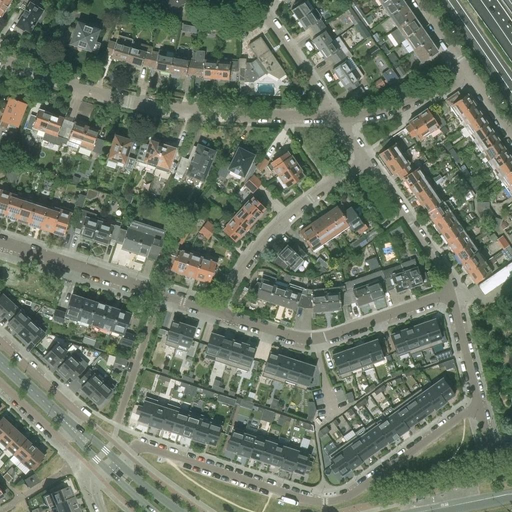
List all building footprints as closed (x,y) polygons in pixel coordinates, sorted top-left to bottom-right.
[(0,0),(0,16),(0,17),(11,0),(0,0)] [(168,14),(181,5),(188,0),(161,0),(159,1),(168,15),(169,14),(168,14)] [(299,0),(293,4),(296,7),(291,11),(298,21),(311,11),(304,2),(302,3),(300,0),(299,0)] [(405,4),(402,0),(401,0),(385,0),(380,4),(388,16),(405,4)] [(39,23),(44,14),(36,9),(36,8),(30,3),(25,11),(24,10),(21,15),(22,16),(16,26),(23,30),(24,29),(29,32),(31,28),(32,29),(33,26),(36,21),(39,23)] [(413,16),(410,12),(405,4),(388,16),(396,27),(413,16)] [(354,25),(355,25),(360,21),(351,8),(345,11),(354,25)] [(323,25),(319,20),(321,17),(315,9),(311,11),(298,21),(304,30),(309,27),(312,32),(323,25)] [(421,28),(418,23),(413,16),(396,27),(404,39),(421,28)] [(370,36),(360,21),(355,25),(364,40),(370,36)] [(98,43),(94,42),(98,31),(89,28),(90,26),(85,24),(84,26),(78,24),(75,32),(74,31),(72,36),(73,37),(71,44),(82,48),(84,50),(87,51),(90,51),(95,52),(98,43)] [(323,25),(312,32),(316,37),(311,40),(318,50),(331,41),(325,32),(326,30),(323,25)] [(429,39),(426,35),(421,28),(404,39),(412,50),(429,39)] [(238,60),(238,72),(238,81),(252,82),(266,72),(278,78),(284,74),(285,74),(271,54),(266,57),(264,54),(269,51),(260,37),(248,45),(257,59),(250,63),(245,63),(246,59),(238,59),(238,60)] [(437,52),(434,46),(429,39),(412,50),(421,63),(437,52)] [(130,48),(115,43),(109,41),(104,54),(111,56),(111,58),(126,62),(130,48)] [(338,51),(331,41),(318,50),(325,60),(329,57),(333,62),(343,55),(339,50),(338,51)] [(380,51),(377,46),(368,51),(372,57),(380,51)] [(145,52),(130,48),(126,62),(141,67),(141,65),(148,66),(151,53),(145,52)] [(169,73),(173,53),(158,50),(158,52),(151,51),(151,53),(148,66),(155,68),(154,70),(169,73)] [(391,54),(388,50),(383,53),(391,65),(395,62),(398,60),(393,53),(391,54)] [(352,71),(345,61),(352,57),(348,51),(343,55),(333,62),(336,67),(331,70),(338,80),(352,71)] [(193,72),(194,61),(188,61),(189,55),(173,53),(169,73),(185,76),(185,74),(193,75),(193,72)] [(216,61),(203,60),(204,57),(195,56),(194,61),(193,72),(202,73),(202,78),(214,79),(216,61)] [(229,62),(216,61),(214,79),(228,80),(229,71),(238,72),(238,60),(229,59),(229,62)] [(403,75),(397,65),(395,62),(391,65),(400,77),(403,75)] [(388,85),(391,83),(398,79),(390,68),(381,74),(388,85)] [(352,71),(338,80),(345,90),(350,87),(352,90),(359,85),(357,82),(358,81),(352,71)] [(350,94),(353,100),(359,99),(359,98),(365,94),(360,87),(350,94)] [(458,115),(475,103),(469,94),(464,97),(463,95),(463,96),(460,98),(457,93),(445,100),(452,111),(454,110),(458,115)] [(16,127),(25,105),(16,102),(16,101),(15,101),(10,99),(7,106),(4,105),(1,112),(4,113),(0,124),(0,126),(6,128),(8,124),(16,127)] [(475,103),(458,115),(462,122),(460,123),(463,126),(480,114),(478,112),(479,110),(475,103)] [(433,109),(428,112),(435,122),(440,119),(433,109)] [(38,110),(36,117),(30,115),(26,128),(37,132),(38,130),(44,132),(51,114),(38,110)] [(426,110),(417,116),(428,133),(433,129),(434,131),(438,128),(435,122),(428,112),(426,110)] [(66,128),(60,126),(63,118),(51,114),(44,132),(52,135),(50,139),(55,141),(52,146),(58,149),(60,143),(66,128)] [(470,133),(488,122),(485,117),(482,118),(480,114),(463,126),(466,131),(468,130),(470,133)] [(428,133),(417,116),(412,119),(408,122),(410,124),(405,128),(411,138),(417,134),(420,140),(425,137),(424,136),(428,133)] [(80,145),(86,127),(74,122),(71,130),(66,128),(60,143),(78,149),(80,145)] [(488,122),(470,133),(474,139),(472,140),(475,143),(492,132),(491,129),(492,127),(488,122)] [(98,131),(86,127),(80,145),(86,147),(85,149),(97,153),(101,140),(96,138),(98,131)] [(492,132),(475,143),(478,148),(480,147),(482,151),(500,139),(497,135),(494,135),(492,132)] [(126,157),(130,143),(129,141),(123,139),(122,138),(118,137),(116,137),(115,137),(107,160),(116,163),(117,160),(126,163),(125,168),(131,170),(134,161),(135,160),(126,157)] [(383,165),(403,152),(404,151),(398,142),(393,145),(389,139),(380,145),(384,151),(377,156),(383,165)] [(486,161),(504,149),(502,147),(504,145),(500,139),(482,151),(479,153),(482,159),(484,157),(486,161)] [(156,164),(162,145),(161,144),(160,143),(157,142),(155,143),(150,141),(147,150),(139,147),(135,158),(135,160),(134,161),(155,167),(156,164)] [(163,145),(162,145),(156,164),(169,168),(171,161),(174,149),(169,147),(168,146),(165,144),(163,145)] [(196,149),(192,148),(188,160),(181,157),(176,171),(183,174),(186,165),(189,167),(186,174),(202,180),(214,152),(212,152),(211,149),(207,148),(206,149),(199,147),(197,147),(196,149)] [(244,152),(239,149),(232,163),(224,159),(217,171),(226,175),(228,171),(242,177),(252,156),(251,156),(251,154),(246,152),(244,152)] [(504,149),(486,161),(490,166),(492,164),(494,168),(511,156),(509,152),(506,152),(504,149)] [(440,159),(447,154),(444,150),(437,154),(440,159)] [(270,164),(278,175),(296,162),(293,158),(291,158),(287,152),(270,164)] [(415,170),(410,163),(403,152),(383,165),(391,176),(395,173),(400,180),(403,178),(415,170)] [(511,156),(494,168),(498,174),(496,175),(498,178),(511,168),(511,156)] [(14,161),(5,157),(0,166),(5,169),(14,161)] [(262,172),(269,162),(263,158),(256,168),(262,172)] [(19,174),(22,164),(14,161),(5,169),(7,174),(19,174)] [(253,162),(244,183),(250,177),(253,174),(257,164),(253,162)] [(296,162),(278,175),(286,187),(303,176),(299,170),(300,168),(296,162)] [(463,165),(459,168),(465,176),(469,174),(468,173),(463,165)] [(415,170),(403,178),(405,181),(404,183),(408,187),(426,175),(419,166),(415,170)] [(511,168),(498,178),(502,183),(504,182),(506,186),(511,182),(511,168)] [(16,183),(19,174),(7,174),(5,180),(16,183)] [(253,174),(250,177),(258,185),(261,182),(253,174)] [(474,182),(471,178),(469,174),(465,176),(471,184),(474,182)] [(426,175),(408,187),(411,192),(412,193),(414,195),(431,184),(426,175)] [(73,177),(70,183),(76,185),(79,179),(73,177)] [(258,185),(250,177),(244,183),(252,191),(258,185)] [(480,191),(474,182),(471,184),(477,193),(480,191)] [(431,184),(414,195),(417,199),(416,200),(420,205),(437,192),(431,184)] [(5,217),(12,195),(0,191),(0,216),(4,218),(4,216),(5,217)] [(437,192),(420,205),(423,210),(424,210),(426,212),(443,201),(437,192)] [(79,193),(76,201),(83,203),(85,198),(86,195),(79,193)] [(18,221),(25,199),(12,195),(5,217),(8,218),(8,219),(14,221),(16,222),(16,220),(18,221)] [(252,198),(243,208),(255,219),(257,219),(260,216),(260,214),(264,209),(252,198)] [(29,226),(36,203),(25,199),(18,221),(20,221),(20,223),(29,226)] [(443,201),(426,212),(433,223),(450,212),(443,202),(444,202),(443,201)] [(477,201),(478,210),(488,206),(488,201),(477,201)] [(39,228),(46,206),(36,203),(29,226),(35,228),(36,227),(39,228)] [(340,204),(336,207),(348,225),(353,232),(356,230),(358,233),(366,228),(361,221),(360,222),(350,208),(345,212),(340,204)] [(51,231),(58,210),(46,206),(39,228),(40,228),(39,229),(47,232),(47,230),(51,231)] [(64,236),(72,210),(59,206),(58,210),(51,231),(51,232),(51,233),(63,237),(64,236)] [(488,206),(478,210),(482,219),(492,212),(488,206)] [(331,210),(328,212),(328,213),(339,230),(348,225),(336,207),(333,209),(331,210)] [(255,219),(243,208),(236,214),(233,212),(230,215),(233,218),(233,219),(245,230),(248,228),(249,228),(252,224),(252,223),(255,219)] [(96,214),(80,209),(74,228),(81,230),(79,236),(80,235),(93,240),(100,218),(99,218),(95,217),(96,214)] [(450,212),(433,223),(440,233),(457,222),(450,212)] [(492,212),(482,219),(489,225),(495,217),(492,212)] [(322,216),(319,218),(319,219),(331,237),(339,230),(328,213),(327,213),(323,216),(322,216)] [(500,219),(495,217),(489,225),(497,230),(500,219)] [(105,220),(100,218),(93,240),(106,244),(107,244),(109,239),(115,241),(119,228),(120,227),(113,224),(112,226),(104,223),(105,220)] [(245,230),(233,219),(222,230),(235,241),(240,236),(241,236),(245,233),(244,231),(245,230)] [(310,225),(309,226),(321,243),(331,237),(319,219),(314,222),(313,222),(310,224),(310,225)] [(156,260),(161,242),(165,231),(131,220),(127,231),(119,228),(115,241),(123,244),(122,246),(138,251),(137,254),(156,260)] [(207,221),(203,227),(211,233),(215,227),(211,224),(207,221)] [(457,222),(440,233),(447,243),(464,232),(457,222)] [(312,250),(321,243),(309,226),(300,232),(299,235),(301,237),(303,238),(312,250)] [(211,233),(203,227),(199,231),(208,238),(211,233)] [(394,229),(389,232),(392,238),(397,235),(394,229)] [(181,245),(188,234),(181,230),(175,241),(181,245)] [(464,232),(447,243),(454,253),(470,241),(464,232)] [(363,236),(358,239),(353,243),(356,248),(366,241),(363,236)] [(506,242),(504,238),(502,236),(495,240),(501,250),(502,249),(508,245),(506,242)] [(470,241),(454,253),(461,263),(477,252),(470,241)] [(277,256),(273,262),(275,263),(284,270),(288,265),(294,271),(303,261),(302,259),(306,254),(304,252),(295,244),(291,249),(287,245),(277,256)] [(501,250),(500,251),(508,262),(510,260),(511,258),(511,250),(511,249),(508,245),(502,249),(501,250)] [(177,250),(171,270),(176,272),(177,274),(181,275),(182,274),(183,274),(189,254),(177,250)] [(189,254),(183,274),(184,274),(184,276),(189,278),(190,276),(195,278),(201,258),(197,257),(199,253),(190,250),(189,254)] [(468,273),(484,262),(481,257),(484,256),(480,250),(477,252),(461,263),(468,273)] [(331,266),(319,256),(315,261),(321,265),(323,267),(327,270),(331,266)] [(379,267),(375,257),(366,261),(370,270),(379,267)] [(201,258),(195,278),(196,280),(197,280),(200,281),(202,280),(208,282),(210,276),(213,269),(215,263),(204,259),(201,258)] [(414,260),(400,265),(403,272),(404,272),(409,286),(409,288),(412,287),(422,283),(423,285),(429,283),(425,272),(419,274),(414,260)] [(475,284),(491,272),(494,271),(486,260),(484,262),(468,273),(475,284)] [(511,276),(511,268),(511,269),(511,268),(511,261),(503,267),(510,277),(511,276)] [(400,265),(382,271),(388,290),(394,288),(396,293),(406,289),(409,288),(409,286),(404,272),(403,272),(400,265)] [(510,277),(503,267),(498,271),(505,281),(510,277)] [(431,270),(426,273),(430,279),(435,276),(431,270)] [(382,271),(362,278),(370,299),(371,301),(373,301),(383,297),(382,292),(388,290),(382,271)] [(505,281),(498,271),(493,275),(499,285),(505,281)] [(257,282),(252,289),(257,290),(255,298),(268,302),(275,281),(275,280),(261,275),(260,279),(261,280),(260,283),(257,282)] [(499,285),(493,275),(487,278),(494,288),(499,285)] [(350,282),(344,283),(344,286),(348,303),(355,302),(357,306),(367,303),(371,301),(370,299),(362,278),(350,282)] [(494,288),(487,278),(482,282),(489,292),(494,288)] [(275,281),(268,302),(281,306),(288,285),(275,281)] [(489,292),(482,282),(477,286),(484,296),(489,292)] [(288,285),(281,306),(295,310),(295,309),(296,306),(304,308),(305,292),(306,292),(306,289),(288,283),(288,285)] [(339,287),(324,288),(326,311),(340,310),(340,305),(348,304),(348,303),(344,286),(339,287)] [(305,292),(304,308),(312,308),(313,313),(326,311),(324,288),(310,290),(306,289),(306,292),(305,292)] [(0,317),(1,319),(4,316),(8,320),(18,310),(2,295),(0,297),(0,317)] [(65,313),(60,311),(55,310),(51,321),(62,325),(64,319),(68,321),(69,319),(76,321),(77,320),(83,300),(82,299),(77,297),(76,298),(71,296),(65,313)] [(94,302),(89,301),(87,302),(83,300),(77,320),(88,323),(95,304),(94,304),(94,302)] [(99,305),(95,304),(88,323),(99,327),(106,308),(106,307),(105,306),(100,304),(99,305)] [(113,308),(108,307),(107,308),(106,308),(99,327),(111,331),(117,311),(113,310),(113,308)] [(130,314),(119,310),(118,311),(117,311),(111,331),(118,333),(117,335),(122,337),(120,343),(131,347),(135,336),(124,332),(130,314)] [(16,334),(29,320),(19,311),(6,325),(12,330),(13,329),(17,333),(16,334)] [(44,334),(29,320),(16,334),(22,339),(22,338),(27,343),(30,340),(34,344),(44,334)] [(442,343),(434,320),(423,324),(431,347),(442,343)] [(171,321),(164,345),(175,348),(183,324),(171,321)] [(183,324),(175,348),(186,352),(194,328),(183,324)] [(431,347),(423,324),(412,328),(420,351),(431,347)] [(420,351),(412,328),(401,331),(409,353),(409,355),(420,351)] [(409,353),(401,331),(390,335),(397,357),(409,353)] [(211,333),(203,357),(214,361),(222,337),(211,333)] [(222,337),(214,361),(225,365),(233,341),(222,337)] [(383,359),(376,340),(365,344),(371,363),(383,359)] [(233,341),(225,365),(236,368),(244,344),(233,341)] [(60,366),(70,356),(55,342),(47,351),(49,352),(42,359),(48,364),(49,363),(52,366),(55,363),(59,367),(60,366)] [(244,344),(236,368),(247,372),(255,348),(244,344)] [(371,363),(365,344),(354,348),(361,367),(362,372),(373,368),(371,363)] [(361,367),(354,348),(343,352),(350,371),(361,367)] [(74,379),(87,365),(73,352),(70,356),(60,366),(59,367),(56,371),(61,376),(62,375),(65,379),(68,376),(73,380),(74,379)] [(350,371),(343,352),(332,356),(340,379),(352,375),(350,371)] [(273,380),(280,356),(269,353),(261,376),(273,380)] [(125,366),(127,360),(115,356),(113,362),(125,366)] [(284,381),(291,360),(280,356),(273,380),(283,383),(284,381)] [(295,385),(302,363),(291,360),(284,381),(295,385)] [(306,391),(313,367),(302,363),(295,385),(294,387),(306,391)] [(102,382),(89,370),(79,380),(78,382),(83,386),(80,389),(84,392),(83,393),(88,398),(102,382)] [(453,388),(449,382),(445,384),(440,377),(431,384),(432,386),(444,402),(454,395),(450,390),(453,388)] [(108,398),(113,393),(111,391),(114,387),(105,379),(102,382),(88,398),(93,403),(94,402),(97,405),(106,396),(108,398)] [(444,402),(432,386),(423,393),(435,409),(435,410),(444,403),(444,402)] [(435,409),(423,393),(420,389),(411,395),(425,416),(435,409)] [(425,416),(411,395),(401,402),(416,422),(425,416)] [(138,406),(135,414),(139,415),(137,421),(148,424),(156,403),(157,401),(156,400),(145,397),(142,407),(138,406)] [(416,422),(401,402),(392,409),(394,410),(407,429),(416,422)] [(148,424),(148,425),(159,429),(160,429),(160,428),(159,428),(166,406),(156,403),(148,424)] [(166,406),(159,428),(160,428),(170,431),(178,408),(167,404),(166,406)] [(178,408),(170,431),(181,435),(189,411),(178,408)] [(407,429),(394,410),(384,417),(386,419),(398,436),(407,430),(407,429)] [(189,411),(181,435),(192,438),(192,439),(200,415),(189,411)] [(192,438),(191,439),(192,439),(203,443),(203,442),(211,418),(200,415),(192,439),(192,438)] [(211,418),(203,442),(214,446),(222,422),(211,418)] [(398,436),(386,419),(376,426),(388,442),(389,443),(398,436)] [(388,442),(376,426),(374,422),(364,428),(367,432),(379,449),(388,442)] [(237,453),(243,434),(245,429),(233,426),(225,449),(237,453)] [(7,427),(0,434),(0,447),(2,449),(15,435),(7,427)] [(379,449),(367,432),(358,439),(370,455),(379,449)] [(258,460),(265,441),(266,436),(255,433),(254,437),(248,457),(258,460)] [(248,457),(254,437),(243,434),(237,453),(237,454),(247,457),(248,457)] [(15,435),(2,449),(10,457),(23,443),(15,435)] [(370,455),(358,439),(355,435),(346,442),(360,462),(370,455)] [(307,448),(310,439),(303,437),(300,445),(307,448)] [(269,464),(276,445),(265,441),(258,460),(269,464)] [(324,447),(328,453),(337,447),(332,441),(324,447)] [(280,467),(287,446),(276,442),(276,445),(269,464),(280,467)] [(360,462),(346,442),(337,448),(351,469),(352,469),(361,463),(360,462)] [(23,443),(10,457),(18,464),(31,450),(23,443)] [(291,471),(299,447),(288,444),(287,446),(280,467),(280,468),(291,472),(291,471)] [(311,462),(307,461),(310,451),(299,447),(291,471),(302,475),(304,469),(308,470),(311,462)] [(351,469),(337,448),(327,455),(333,464),(330,467),(335,473),(338,471),(341,476),(351,469)] [(31,450),(18,464),(27,472),(28,470),(30,472),(37,465),(35,463),(40,458),(31,450)] [(26,482),(30,489),(40,483),(35,475),(25,481),(26,482)] [(74,499),(70,487),(64,490),(62,487),(53,491),(55,494),(52,495),(57,506),(74,499)] [(69,511),(78,509),(74,499),(57,506),(59,511),(69,511)]
